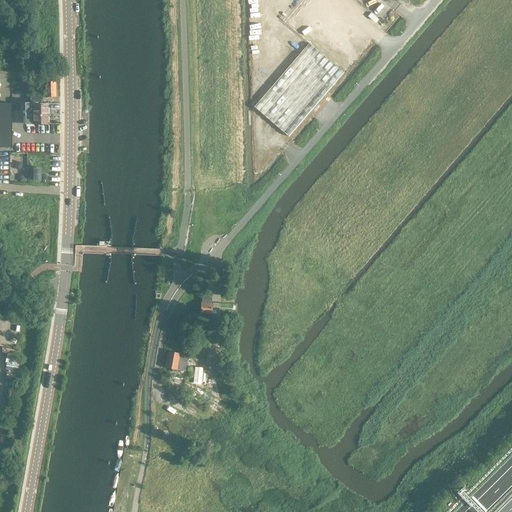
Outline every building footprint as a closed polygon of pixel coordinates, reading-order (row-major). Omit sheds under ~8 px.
[(297,49),(335,5),(330,0),(281,0),(265,17),(297,49)] [(274,84),(254,107),(289,137),(310,112),(326,94),(344,73),(309,43),(299,55),(274,84)] [(48,82),(48,78),(39,78),(39,87),(46,87),(46,97),(56,97),(56,82),(48,82)] [(12,104),(0,103),(0,147),(12,148),(12,104)] [(25,117),(25,124),(48,124),(47,106),(34,106),(34,103),(25,103),(25,117)] [(211,314),(212,304),(211,304),(211,299),(202,298),(202,303),(201,303),(200,313),(211,314)] [(184,371),(187,355),(167,352),(164,367),(171,369),(171,371),(175,372),(176,370),(184,371)]
